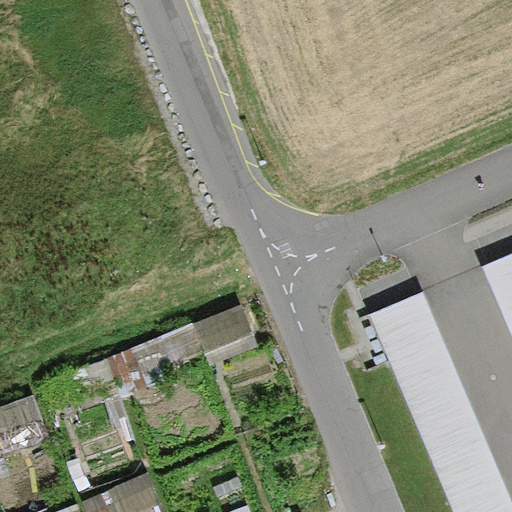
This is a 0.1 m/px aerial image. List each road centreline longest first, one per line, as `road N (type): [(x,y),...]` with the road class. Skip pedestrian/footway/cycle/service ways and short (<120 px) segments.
road 1 (residential): [(279,270),(168,0)]
road 2 (residential): [(379,511),(279,270)]
road 3 (residential): [(279,270),(511,170)]
